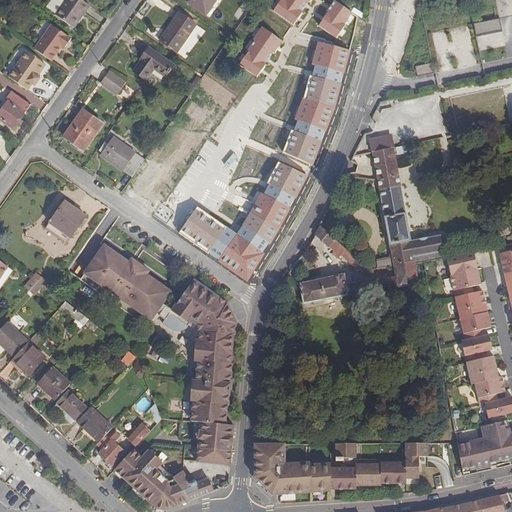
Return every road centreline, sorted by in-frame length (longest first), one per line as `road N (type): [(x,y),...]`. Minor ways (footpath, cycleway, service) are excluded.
road 1 (tertiary): [(258,302),(345,145),(369,76),(382,0)]
road 2 (residential): [(258,302),(30,146)]
road 3 (tertiary): [(242,511),(258,302)]
road 4 (tertiary): [(330,511),(511,482)]
road 5 (residential): [(133,0),(30,146)]
road 6 (residential): [(119,511),(0,397)]
